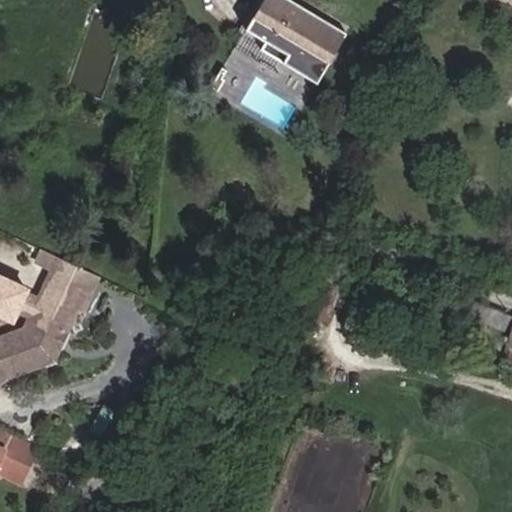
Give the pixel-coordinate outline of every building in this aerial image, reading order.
[(316,83),(346,33),(289,0),(262,0),(244,30),(264,41),(259,49),(316,83)] [(222,78),(226,70),(221,67),(209,87),(217,91),(224,79),(222,78)] [(97,278),(56,258),(50,271),(92,291),(97,278)] [(82,310),(92,291),(50,271),(37,298),(29,317),(24,328),(0,337),(0,368),(3,378),(53,360),(57,350),(55,344),(60,335),(66,332),(77,308),(82,310)] [(328,318),(340,284),(319,276),(307,310),(328,318)] [(29,317),(37,298),(24,292),(16,310),(29,317)] [(504,332),(510,316),(468,298),(461,313),(504,332)] [(57,350),(66,332),(60,335),(55,344),(57,350)] [(37,447),(0,428),(0,443),(6,447),(0,460),(0,473),(20,483),(37,447)]
